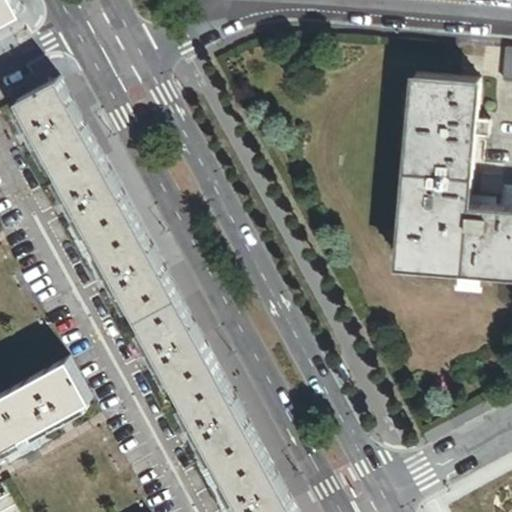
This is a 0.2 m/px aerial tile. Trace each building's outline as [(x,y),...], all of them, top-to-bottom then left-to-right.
[(0,0),(0,24),(26,11),(19,0),(0,0)] [(418,74),(416,93),(411,153),(402,262),(511,271),(511,206),(472,203),(478,134),(479,119),(483,79),(418,74)] [(300,511),(62,76),(21,99),(246,511),(300,511)] [(411,153),(416,93),(407,92),(401,153),(411,153)] [(492,120),(479,119),(478,134),(491,135),(492,120)] [(73,357),(0,396),(0,450),(96,398),(73,357)]
